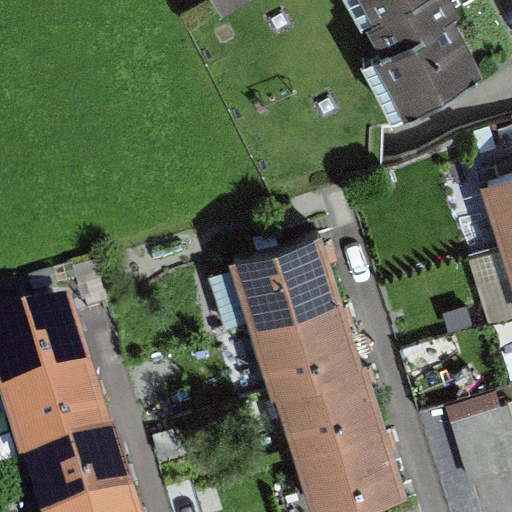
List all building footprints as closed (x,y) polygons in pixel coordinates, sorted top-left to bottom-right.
[(465,0),(362,0),(386,43),(363,56),(397,118),(481,72),(449,15),(468,5),(465,0)] [(511,157),(482,166),(504,234),(511,231),(511,157)] [(230,244),(252,312),(343,283),(322,215),(230,244)] [(497,319),(511,313),(511,263),(505,241),(475,251),(497,319)] [(363,344),(343,283),(252,312),(273,380),(276,379),(321,365),(319,358),(363,344)] [(0,316),(0,390),(0,391),(92,362),(70,294),(0,316)] [(511,338),(499,343),(511,382),(511,338)] [(276,379),(295,439),(388,409),(366,343),(363,344),(319,358),(321,365),(276,379)] [(111,423),(92,362),(0,391),(22,459),(25,458),(69,444),(67,437),(111,423)] [(511,409),(505,386),(453,401),(476,479),(511,468),(511,409)] [(409,476),(388,409),(295,439),(316,505),(409,476)] [(25,458),(41,511),(62,511),(136,489),(115,422),(111,423),(67,437),(69,444),(25,458)] [(143,511),(136,489),(62,511),(143,511)]
